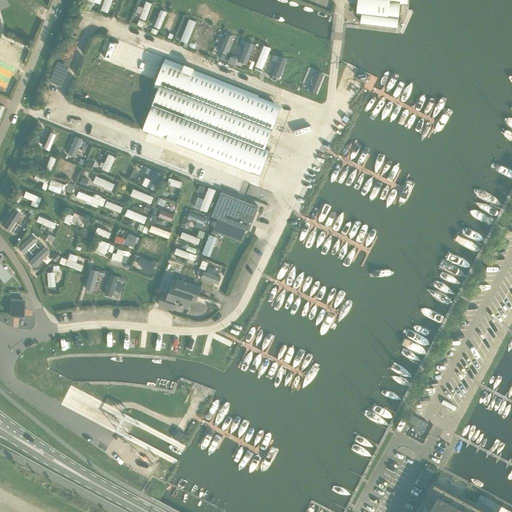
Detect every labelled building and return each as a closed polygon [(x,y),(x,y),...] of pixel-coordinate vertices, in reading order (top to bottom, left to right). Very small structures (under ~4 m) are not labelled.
[(358,0),(363,1),(361,23),(396,27),(399,4),(403,4),(403,0),(358,0)] [(194,69),(194,70),(165,59),(153,87),(158,89),(142,130),(176,143),(251,173),(252,170),(261,174),(270,150),(266,149),(275,125),(270,123),(277,106),(258,98),(260,95),(194,69)] [(259,207),(222,192),(212,216),(249,231),(259,207)] [(196,301),(201,289),(177,281),(176,286),(172,284),(168,296),(162,294),(159,305),(173,310),(175,303),(189,308),(192,300),(196,301)] [(24,301),(11,300),(10,316),(23,317),(24,301)] [(429,424),(411,415),(408,422),(425,431),(429,424)] [(494,511),(473,501),(433,480),(431,483),(429,482),(425,489),(411,511),(494,511)]
